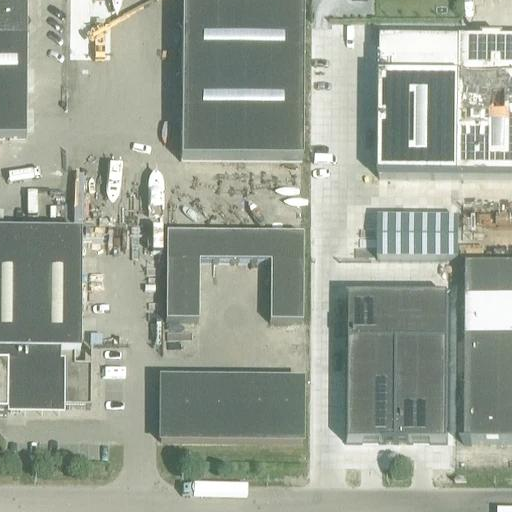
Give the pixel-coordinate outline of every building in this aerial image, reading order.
[(25,0),(0,0),(0,141),(24,142),(25,0)] [(302,2),(181,2),(179,163),(301,164),(302,2)] [(103,25),(100,5),(77,9),(83,54),(95,53),(93,39),(113,36),(111,24),(103,25)] [(380,41),(378,181),(458,182),(511,182),(511,42),(502,42),(502,40),(481,40),(481,42),(459,42),(423,41),(423,39),(401,39),(401,41),(380,41)] [(258,196),(273,197),(274,185),(258,184),(258,196)] [(55,199),(54,222),(64,222),(65,199),(55,199)] [(79,356),(80,236),(0,235),(0,417),(6,418),(6,410),(9,410),(9,414),(20,414),(20,410),(90,411),(90,369),(73,368),(74,356),(79,356)] [(197,325),(198,265),(269,265),(268,325),(301,325),(302,237),(165,236),(165,324),(197,325)] [(511,269),(465,270),(465,305),(465,340),(465,375),(464,410),(464,446),(511,446),(511,269)] [(345,297),(344,445),(446,445),(447,297),(345,297)] [(300,384),(160,383),(159,444),(300,445),(300,384)]
